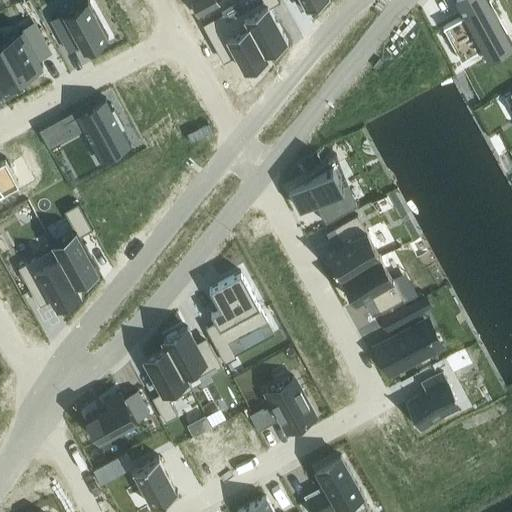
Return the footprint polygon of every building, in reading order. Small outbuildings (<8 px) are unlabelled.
[(88,0),(85,0),(51,19),(65,45),(77,38),(81,45),(84,50),(108,37),(88,0)] [(198,15),(212,8),(207,0),(197,0),(191,3),(198,15)] [(260,0),(242,10),(264,52),(287,40),(269,7),(280,1),(279,0),(260,0)] [(295,0),(300,10),(306,7),(318,0),(295,0)] [(455,0),(464,15),(443,26),(461,60),(482,48),(488,58),(507,47),(511,44),(511,42),(489,1),(490,1),(489,0),(455,0)] [(224,12),(202,23),(221,59),(234,52),(244,70),(267,58),(264,52),(242,10),(227,18),(224,12)] [(34,20),(0,38),(0,41),(20,78),(43,65),(39,59),(35,52),(47,45),(34,20)] [(0,41),(0,88),(20,78),(0,41)] [(94,106),(64,122),(71,134),(81,128),(100,163),(116,154),(118,153),(117,150),(129,144),(129,145),(131,144),(122,128),(124,127),(114,108),(112,109),(105,97),(104,98),(104,100),(94,106)] [(327,160),(288,188),(300,208),(313,201),(323,218),(325,222),(357,205),(355,201),(339,161),(336,154),(327,160)] [(5,157),(0,159),(0,191),(18,181),(16,178),(5,157)] [(113,199),(94,209),(103,225),(122,215),(124,219),(170,194),(155,166),(109,191),(113,199)] [(74,229),(52,242),(81,295),(81,294),(76,284),(99,271),(84,243),(85,243),(85,242),(83,243),(80,236),(93,229),(78,202),(64,210),(74,229)] [(335,249),(328,253),(342,277),(380,256),(357,215),(333,228),(342,245),(335,249)] [(54,247),(18,267),(33,293),(45,286),(57,308),(81,295),(52,242),(51,242),(54,247)] [(380,256),(342,277),(355,302),(362,298),(369,295),(378,312),(403,298),(380,256)] [(216,321),(205,327),(223,360),(235,354),(228,341),(267,320),(241,270),(209,288),(220,307),(211,312),(216,321)] [(405,305),(381,318),(387,329),(410,316),(405,305)] [(424,320),(375,346),(389,373),(439,346),(424,320)] [(187,326),(164,338),(191,388),(192,387),(188,380),(220,363),(222,366),(222,365),(210,343),(199,349),(196,342),(187,326)] [(167,346),(145,358),(163,391),(152,397),(165,421),(165,420),(164,418),(176,411),(177,414),(178,414),(170,399),(191,388),(164,338),(163,339),(167,346)] [(425,392),(406,403),(420,429),(442,417),(462,406),(456,394),(443,371),(421,383),(425,392)] [(293,376),(265,391),(271,402),(280,418),(287,431),(315,416),(293,376)] [(106,404),(85,416),(99,440),(149,412),(137,389),(124,396),(121,389),(104,399),(106,404)] [(259,408),(249,414),(258,430),(268,425),(259,408)] [(326,487),(305,499),(312,511),(329,511),(337,508),(339,511),(352,511),(368,504),(341,454),(316,468),(324,484),(326,487)] [(159,455),(132,470),(133,471),(134,470),(152,503),(150,504),(151,505),(178,490),(177,489),(176,490),(158,457),(159,457),(159,455)] [(274,511),(265,495),(237,511),(274,511)]
